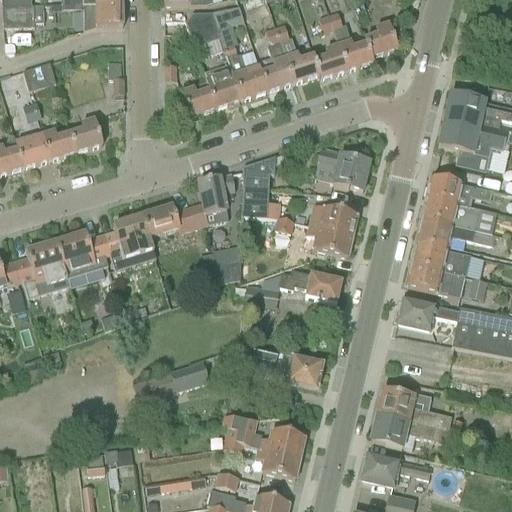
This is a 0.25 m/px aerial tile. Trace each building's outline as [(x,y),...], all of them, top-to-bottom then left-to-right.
[(29,0),(0,0),(0,12),(30,12),(29,0)] [(120,9),(120,0),(81,0),(81,5),(81,10),(120,9)] [(209,0),(161,0),(162,12),(189,12),(205,11),(210,10),(209,0)] [(398,0),(396,10),(406,13),(408,0),(398,0)] [(71,16),(71,5),(59,6),(60,16),(71,16)] [(81,5),(71,5),(71,16),(81,16),(82,37),(94,33),(121,33),(120,9),(81,10),(81,5)] [(0,12),(2,34),(32,33),(32,28),(42,28),(42,12),(30,12),(0,12)] [(210,17),(211,19),(211,21),(213,26),(223,23),(220,14),(210,17)] [(211,21),(211,19),(189,20),(184,27),(189,40),(193,52),(219,44),(213,26),(211,21)] [(335,19),(327,22),(331,36),(340,33),(335,19)] [(331,36),(327,22),(317,25),(322,39),(331,36)] [(184,27),(163,27),(163,41),(184,41),(189,40),(184,27)] [(363,45),(370,64),(396,55),(387,30),(374,34),(376,41),(363,45)] [(282,31),(274,34),(293,89),(317,81),(318,86),(319,85),(312,62),(313,61),(312,59),(310,55),(296,60),(291,45),(287,46),(282,31)] [(340,33),(331,36),(336,51),(345,77),(370,69),(371,68),(370,64),(363,45),(363,43),(348,48),(343,33),(340,33)] [(293,89),(274,34),(264,37),(269,52),(265,53),(269,66),(257,69),(267,98),(293,89)] [(230,48),(222,50),(241,106),(267,98),(257,69),(255,70),(256,73),(244,77),(239,61),(235,62),(230,48)] [(228,72),(203,80),(215,115),(241,106),(222,50),(221,51),(228,72)] [(336,51),(312,59),(313,61),(312,62),(319,85),(345,77),(336,51)] [(119,68),(106,68),(107,85),(112,85),(119,85),(119,68)] [(21,78),(21,79),(27,96),(28,97),(54,90),(48,70),(21,78)] [(164,72),(164,88),(174,87),(174,72),(164,72)] [(202,81),(207,97),(194,101),(192,94),(179,98),(187,124),(215,115),(203,80),(202,81)] [(112,101),(122,100),(122,85),(119,85),(112,85),(112,101)] [(448,99),(445,114),(465,118),(464,120),(480,123),(480,121),(499,125),(511,128),(511,116),(483,110),(484,107),(448,99)] [(36,126),(31,110),(21,113),(26,129),(36,126)] [(465,118),(445,114),(441,132),(507,147),(509,138),(496,135),(499,125),(480,121),(480,123),(464,120),(465,118)] [(66,133),(74,159),(100,151),(93,125),(66,133)] [(474,151),(501,157),(502,151),(506,152),(507,147),(441,132),(436,153),(471,161),(474,151)] [(74,159),(66,133),(40,141),(48,167),(74,159)] [(48,167),(40,141),(14,149),(22,174),(48,167)] [(14,149),(0,152),(0,180),(22,174),(14,149)] [(334,175),(330,191),(361,198),(368,169),(319,157),(316,170),(334,175)] [(242,173),(241,195),(267,196),(268,180),(272,180),(273,163),(242,173)] [(231,204),(230,199),(233,198),(230,181),(196,188),(202,216),(206,232),(227,227),(222,206),(231,204)] [(487,207),(489,197),(429,183),(425,204),(468,214),(470,203),(487,207)] [(241,195),(239,223),(243,223),(265,224),(265,220),(266,205),(267,196),(241,195)] [(425,204),(420,225),(474,238),(478,216),(468,214),(425,204)] [(206,232),(202,216),(174,224),(171,213),(141,222),(147,242),(177,233),(179,240),(206,232)] [(309,222),(307,232),(350,242),(355,221),(321,213),(319,224),(309,222)] [(102,241),(100,242),(106,263),(108,262),(110,267),(111,271),(113,277),(128,273),(124,262),(134,259),(138,269),(154,265),(151,253),(147,242),(141,222),(111,231),(113,238),(102,241)] [(276,225),(273,237),(289,241),(292,229),(276,225)] [(415,245),(414,248),(446,255),(446,252),(448,242),(464,246),(471,247),(491,252),(493,242),(490,241),(474,238),(420,225),(415,245)] [(345,264),(350,242),(307,232),(304,243),(314,245),(311,256),(345,264)] [(84,239),(54,248),(65,285),(67,290),(68,293),(68,295),(104,283),(101,274),(106,272),(104,264),(106,263),(100,242),(97,243),(86,246),(84,239)] [(15,268),(12,268),(19,289),(21,289),(26,305),(39,302),(36,294),(45,291),(48,299),(68,293),(67,290),(65,285),(54,248),(24,257),(26,264),(15,268)] [(414,251),(409,271),(463,283),(466,272),(468,263),(445,258),(446,255),(414,248),(414,251)] [(216,285),(214,272),(211,260),(198,263),(203,287),(216,285)] [(214,272),(216,285),(217,291),(238,286),(238,267),(214,272)] [(0,294),(5,293),(16,290),(19,289),(12,268),(10,269),(0,271),(0,294)] [(463,283),(409,271),(404,292),(458,305),(463,283)] [(245,292),(243,309),(274,313),(277,294),(290,298),(291,293),(304,296),(303,303),(335,310),(340,287),(308,280),(308,282),(289,278),(288,283),(280,281),(260,288),(260,294),(245,292)] [(463,302),(478,305),(482,288),(467,284),(463,302)] [(21,295),(6,299),(12,319),(26,315),(21,295)] [(511,322),(507,322),(506,323),(458,314),(457,318),(401,305),(396,329),(427,336),(430,323),(455,329),(452,340),(450,353),(511,364),(511,322)] [(135,310),(122,315),(126,327),(139,322),(136,315),(135,310)] [(122,317),(98,325),(103,337),(126,329),(122,317)] [(252,354),(236,357),(236,369),(249,370),(261,373),(259,382),(315,395),(321,370),(252,354)] [(57,357),(39,362),(43,375),(60,370),(57,357)] [(39,364),(31,367),(34,376),(42,373),(39,364)] [(138,412),(207,390),(200,368),(131,390),(138,412)] [(380,399),(375,422),(446,439),(450,423),(425,418),(429,404),(413,400),(412,403),(395,399),(394,402),(380,399)] [(246,423),(245,427),(224,422),(221,434),(227,435),(224,447),(239,451),(255,454),(258,444),(259,444),(260,441),(253,439),(256,426),(246,423)] [(446,439),(375,422),(370,444),(384,448),(383,451),(400,455),(404,441),(443,450),(446,439)] [(460,429),(451,427),(449,438),(458,440),(460,429)] [(258,444),(255,454),(298,464),(303,443),(270,435),(267,446),(259,444),(258,444)] [(239,451),(224,447),(221,458),(236,462),(239,451)] [(298,464),(255,454),(253,465),(262,467),(259,478),(293,486),(298,464)] [(113,458),(115,473),(131,471),(129,456),(113,458)] [(366,461),(360,485),(392,492),(395,478),(426,486),(429,476),(366,461)] [(86,482),(103,481),(102,471),(85,473),(86,482)] [(114,476),(106,477),(108,493),(116,492),(114,476)] [(232,497),(235,484),(217,479),(214,492),(232,497)] [(143,491),(144,502),(204,492),(202,482),(143,491)] [(91,511),(90,493),(80,494),(82,511),(91,511)] [(243,508),(233,506),(233,502),(209,496),(205,511),(286,511),(287,509),(254,501),(251,511),(250,511),(243,510),(243,508)] [(412,511),(414,509),(388,503),(385,511),(412,511)]
